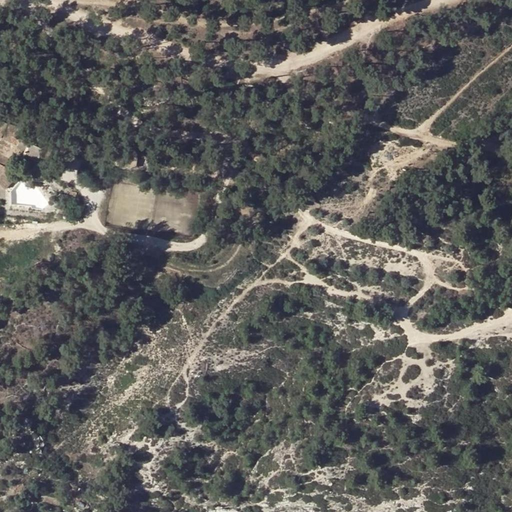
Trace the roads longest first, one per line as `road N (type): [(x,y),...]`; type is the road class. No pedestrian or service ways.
road 1 (track): [(29,0),(123,111),(237,154),(321,226),(420,253),(434,271),(407,320),(413,334),(433,340),(511,319)]
road 2 (track): [(447,0),(316,52),(249,64),(208,59),(36,0)]
